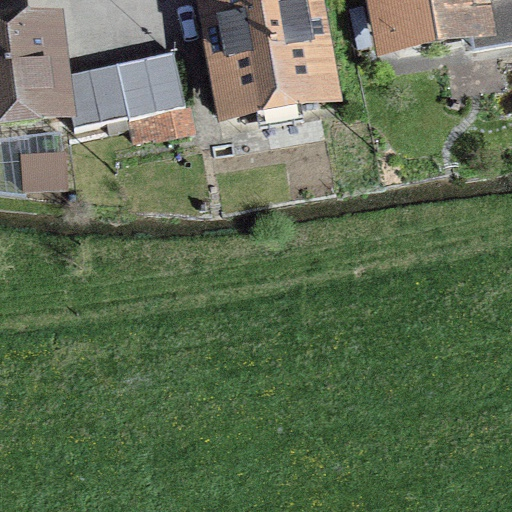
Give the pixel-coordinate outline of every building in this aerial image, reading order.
[(317,0),(190,0),(211,121),(334,101),(317,0)] [(511,0),(369,0),(379,58),(511,37),(511,0)] [(0,26),(0,123),(60,114),(46,21),(0,26)] [(117,64),(128,119),(183,107),(171,52),(117,64)] [(89,70),(100,125),(128,119),(117,64),(89,70)] [(100,125),(89,70),(63,75),(75,130),(100,125)]
